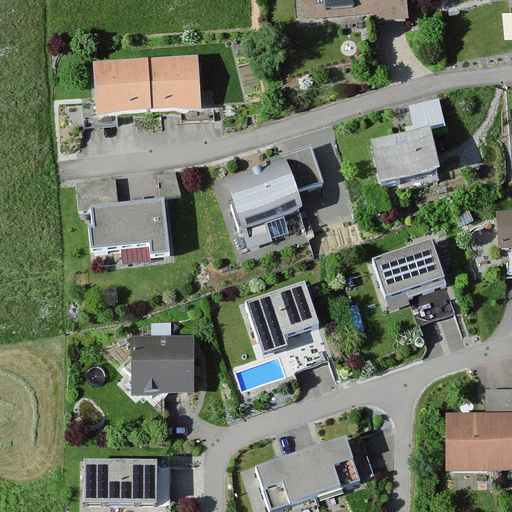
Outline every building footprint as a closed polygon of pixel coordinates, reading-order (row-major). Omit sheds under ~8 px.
[(302,0),(305,27),(378,21),(379,30),(415,27),(412,0),(302,0)] [(101,125),(206,118),(202,65),(97,73),(101,125)] [(441,134),(378,149),(388,196),(452,181),(441,134)] [(314,155),(227,187),(251,251),(294,235),(291,227),(311,219),(304,201),(328,192),(314,155)] [(177,171),(159,174),(162,197),(181,194),(177,171)] [(81,203),(119,202),(118,179),(81,180),(81,203)] [(170,210),(91,220),(96,262),(157,254),(158,264),(176,261),(170,210)] [(511,219),(503,221),(507,256),(511,255),(511,219)] [(439,249),(380,270),(393,307),(452,286),(439,249)] [(312,288),(247,310),(266,364),(296,354),(293,347),(329,334),(312,288)] [(199,344),(136,346),(138,402),(201,400),(199,344)] [(487,424),(452,423),(451,480),(511,481),(511,397),(488,397),(487,424)] [(270,511),(287,511),(365,486),(351,445),(258,475),(270,511)] [(165,511),(165,468),(89,469),(89,511),(165,511)]
